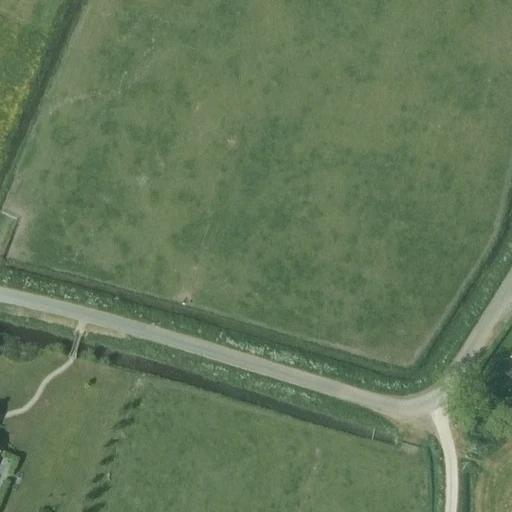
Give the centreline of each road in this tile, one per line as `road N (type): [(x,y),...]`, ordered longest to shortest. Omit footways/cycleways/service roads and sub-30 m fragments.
road 1 (unclassified): [(0,295),(395,405),(435,399)]
road 2 (unclassified): [(435,399),(511,286)]
